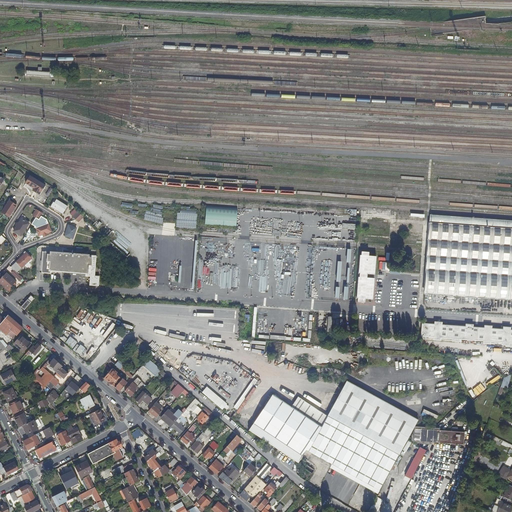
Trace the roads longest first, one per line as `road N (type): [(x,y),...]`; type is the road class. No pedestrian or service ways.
road 1 (unknown): [(316,397),(246,360),(147,333),(128,340)]
road 2 (tertiary): [(0,300),(138,418)]
road 3 (tertiary): [(138,418),(247,511)]
